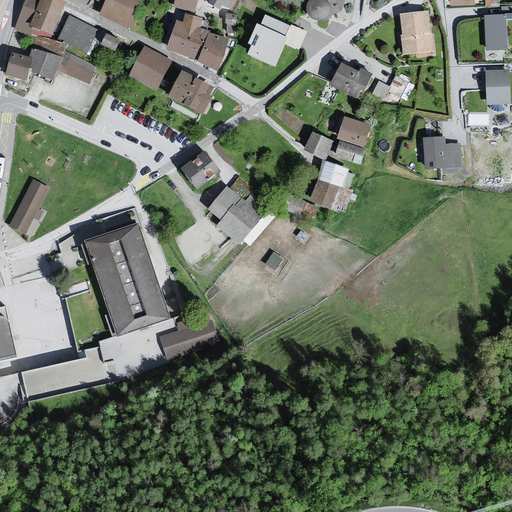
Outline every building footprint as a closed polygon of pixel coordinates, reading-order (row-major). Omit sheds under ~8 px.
[(38,0),(26,0),(15,32),(31,39),(35,33),(27,29),(38,0)] [(63,7),(46,0),(38,0),(27,29),(35,33),(51,41),(63,7)] [(142,0),(107,0),(99,16),(128,32),(142,0)] [(197,0),(176,0),(174,10),(195,15),(197,0)] [(204,0),(204,1),(220,10),(223,5),(229,8),(232,0),(204,0)] [(319,23),(323,22),(327,20),(329,16),(330,12),(330,8),(329,5),(327,2),(324,0),(311,0),(312,0),(309,3),(307,6),(306,10),(306,14),(308,18),(311,21),(315,22),(319,23)] [(345,0),(311,0),(312,0),(311,0),(324,0),(327,2),(329,5),(330,8),(330,12),(342,12),(345,0)] [(399,16),(403,57),(435,55),(429,13),(399,16)] [(182,24),(176,22),(167,49),(197,61),(208,34),(201,31),(203,20),(185,14),(182,24)] [(291,27),(266,16),(261,27),(258,26),(249,46),(252,47),(248,57),(277,69),(286,45),(300,51),(308,32),(291,25),(291,27)] [(507,16),(484,17),(486,52),(508,51),(507,16)] [(99,31),(69,17),(58,41),(88,54),(99,31)] [(233,31),(236,22),(229,20),(226,29),(233,31)] [(106,32),(101,43),(116,49),(121,37),(106,32)] [(229,40),(208,34),(197,61),(216,72),(229,40)] [(144,48),(129,78),(158,93),(173,64),(144,48)] [(62,59),(33,50),(29,59),(33,61),(30,72),(52,85),(62,59)] [(29,59),(11,55),(4,78),(26,83),(30,72),(33,61),(29,59)] [(328,87),(356,101),(373,76),(361,69),(359,72),(340,64),(328,87)] [(378,79),(374,91),(385,95),(387,90),(401,95),(408,76),(396,71),(391,84),(378,79)] [(510,71),(486,71),(486,107),(511,106),(510,71)] [(181,72),(167,95),(202,115),(213,89),(181,72)] [(408,99),(414,82),(407,80),(402,97),(408,99)] [(344,118),(337,141),(364,150),(371,128),(344,118)] [(312,133),(305,150),(325,163),(334,143),(312,133)] [(445,138),(424,139),(426,170),(463,168),(461,144),(446,145),(445,138)] [(364,150),(339,143),(335,158),(362,165),(364,150)] [(203,153),(179,171),(195,194),(220,174),(203,153)] [(325,163),(322,162),(311,201),(344,216),(354,194),(345,191),(351,171),(325,163)] [(240,188),(246,181),(239,175),(233,182),(240,188)] [(51,190),(33,182),(9,228),(25,238),(51,190)] [(227,189),(207,211),(220,223),(216,228),(240,248),(271,207),(255,193),(245,203),(227,189)] [(103,238),(85,245),(117,340),(171,322),(150,259),(153,258),(137,211),(98,223),(103,238)] [(280,259),(270,256),(267,264),(277,267),(280,259)] [(79,358),(0,377),(0,425),(9,421),(20,404),(110,382),(87,292),(64,297),(79,358)] [(0,362),(18,359),(7,308),(0,309),(0,362)] [(181,333),(162,340),(170,364),(219,346),(211,324),(195,330),(192,321),(178,325),(181,333)]
